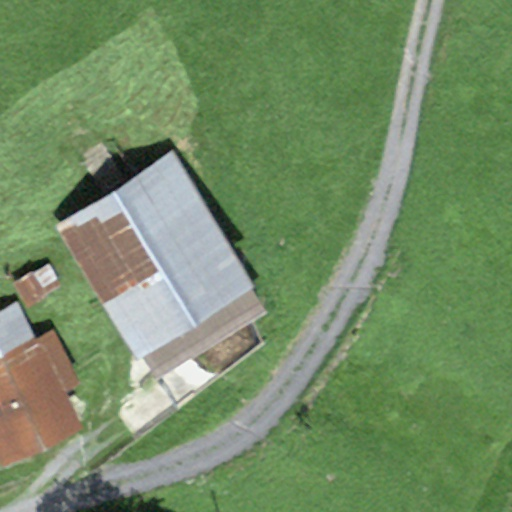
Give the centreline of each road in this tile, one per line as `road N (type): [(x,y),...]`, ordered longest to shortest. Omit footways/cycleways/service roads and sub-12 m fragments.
road 1 (unclassified): [(41,511),(211,451),(277,399),(371,244),(431,0)]
road 2 (track): [(0,215),(72,113),(92,70),(105,0)]
road 3 (track): [(129,417),(61,465),(0,483)]
